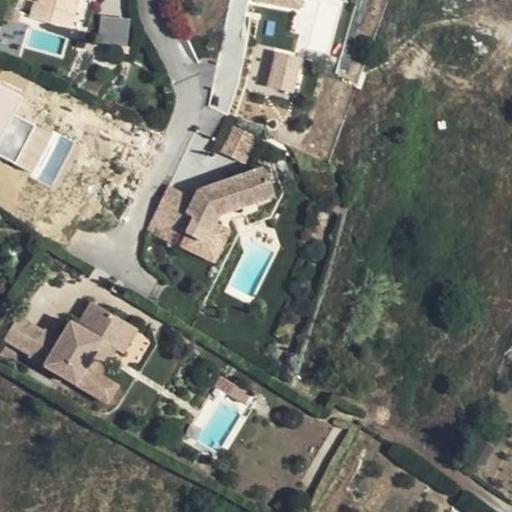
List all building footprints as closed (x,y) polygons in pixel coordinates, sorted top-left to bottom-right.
[(77,0),(37,0),(36,6),(73,15),(77,0)] [(257,0),(257,2),(302,9),(303,0),(257,0)] [(70,28),(73,15),(36,6),(32,18),(70,28)] [(100,15),(96,43),(127,46),(130,19),(100,15)] [(267,85),(294,91),(302,56),(274,50),(267,85)] [(0,84),(0,154),(17,162),(34,126),(12,116),(22,95),(0,84)] [(232,125),(219,151),(243,162),(256,136),(232,125)] [(166,190),(146,232),(171,244),(177,230),(202,242),(211,225),(213,219),(209,218),(211,212),(212,211),(214,216),(268,198),(259,171),(196,191),(191,202),(166,190)] [(226,232),(211,225),(202,242),(177,230),(171,244),(211,264),(226,232)] [(72,345),(56,336),(42,363),(95,391),(103,373),(100,371),(115,347),(121,350),(135,323),(104,306),(91,330),(85,340),(78,337),(72,345)] [(37,355),(46,330),(14,319),(5,344),(37,355)] [(103,373),(95,391),(106,398),(130,353),(137,356),(150,330),(135,323),(121,350),(115,347),(100,371),(103,373)] [(83,325),(78,337),(85,340),(91,330),(83,325)] [(265,401),(247,393),(242,403),(261,412),(265,401)]
